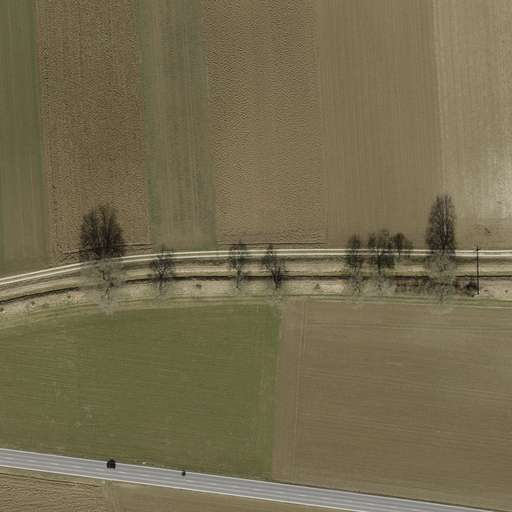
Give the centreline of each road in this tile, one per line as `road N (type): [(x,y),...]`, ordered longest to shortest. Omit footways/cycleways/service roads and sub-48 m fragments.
road 1 (track): [(511,252),(184,255),(0,282)]
road 2 (secondary): [(0,456),(432,511)]
